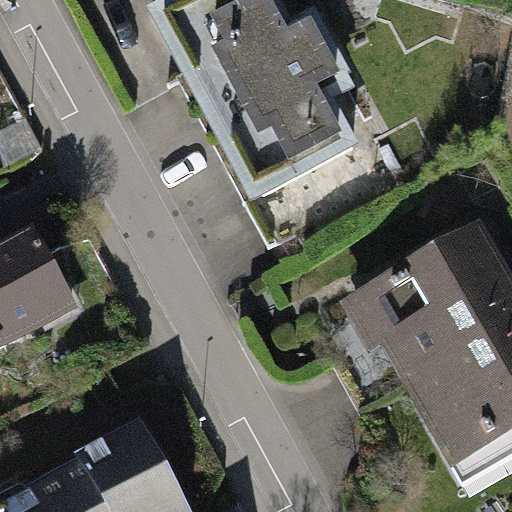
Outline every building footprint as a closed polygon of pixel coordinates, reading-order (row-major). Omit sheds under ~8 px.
[(234,0),(222,0),(169,30),(291,250),(407,185),(320,28),(304,38),(283,1),(246,22),(234,0)] [(46,229),(0,253),(0,372),(98,321),(46,229)] [(511,307),(475,242),(358,310),(414,405),(511,344),(511,307)] [(511,344),(414,405),(461,489),(511,458),(511,344)] [(194,511),(141,421),(0,504),(0,511),(194,511)]
